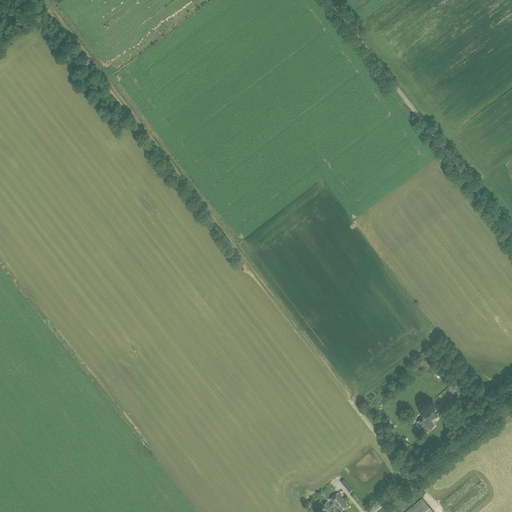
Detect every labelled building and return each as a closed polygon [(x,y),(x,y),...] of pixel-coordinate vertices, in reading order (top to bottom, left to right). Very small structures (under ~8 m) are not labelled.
[(425,415),(417,422),(418,423),(414,425),(419,430),(422,428),(426,433),(434,426),(431,421),(434,418),(435,419),(442,413),(440,410),(436,414),(432,409),(429,412),(431,414),(427,417),(425,415)] [(388,429),(391,434),(396,429),(393,425),(388,429)] [(400,443),(405,448),(409,444),(405,439),(400,443)] [(340,482),(348,491),(351,488),(343,479),(340,482)] [(322,505),(327,511),(332,507),(334,505),(335,505),(336,504),(341,511),(347,505),(342,499),(343,498),(338,492),(329,499),(332,502),(329,504),(327,501),(322,505)] [(406,511),(433,511),(423,498),(406,511)]
